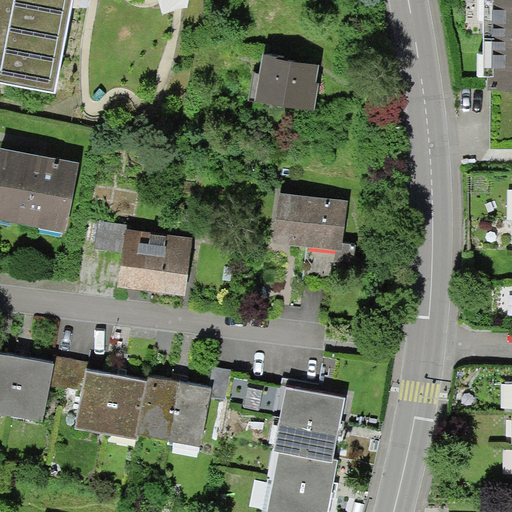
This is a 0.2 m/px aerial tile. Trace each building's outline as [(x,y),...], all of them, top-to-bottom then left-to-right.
[(0,0),(0,80),(55,91),(72,0),(0,0)] [(511,0),(489,0),(488,88),(511,90),(511,0)] [(314,108),(321,63),(263,55),(256,99),(314,108)] [(0,220),(67,233),(80,163),(0,148),(0,220)] [(342,242),(347,200),(277,192),(272,242),(335,249),(334,261),(354,263),(356,243),(342,242)] [(193,237),(98,224),(95,251),(121,255),(117,286),(185,296),(193,237)] [(0,408),(40,416),(48,376),(52,358),(0,346),(0,408)] [(82,363),(52,358),(48,376),(78,382),(70,425),(133,436),(134,430),(199,442),(210,385),(144,373),(143,382),(81,371),(82,363)] [(341,400),(231,378),(227,396),(274,406),(266,447),(275,449),(263,508),(280,511),(327,511),(339,458),(329,456),(341,400)]
